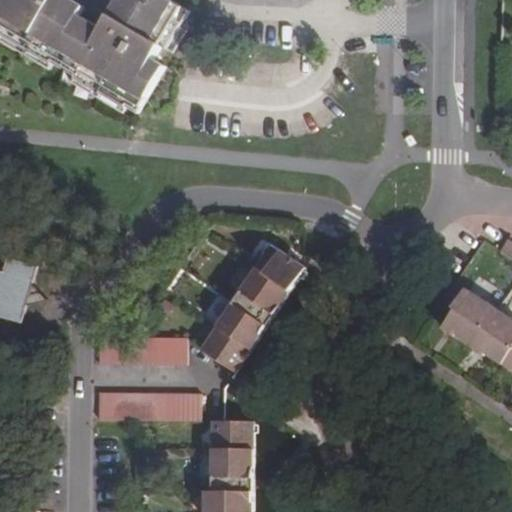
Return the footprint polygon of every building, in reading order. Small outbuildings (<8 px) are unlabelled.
[(6,0),(0,10),(0,31),(139,112),(167,66),(157,60),(164,47),(169,50),(191,12),(170,0),(122,0),(106,29),(82,15),(86,8),(73,0),(6,0)] [(511,240),(510,239),(501,253),(511,260),(511,240)] [(273,248),(203,350),(236,374),(243,363),(288,297),(307,270),(294,261),(273,248)] [(2,276),(0,275),(0,321),(20,327),(36,270),(6,262),(2,276)] [(499,311),(470,291),(457,310),(445,329),(457,338),(459,335),(475,345),(499,311)] [(511,352),(511,319),(499,311),(475,345),(504,365),(511,352)] [(188,367),(188,339),(100,340),(100,366),(188,367)] [(202,424),(202,397),(100,396),(100,423),(143,424),(202,424)] [(254,511),(255,424),(225,424),(214,424),(214,493),(208,493),(206,511),(254,511)]
